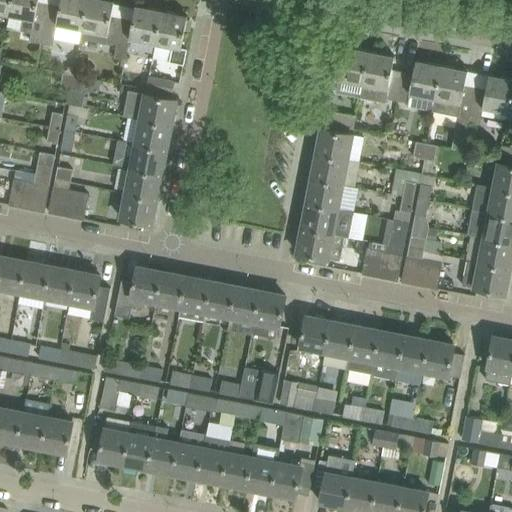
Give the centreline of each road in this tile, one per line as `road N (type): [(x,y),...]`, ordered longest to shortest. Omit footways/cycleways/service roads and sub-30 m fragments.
road 1 (residential): [(511,326),(161,261)]
road 2 (residential): [(161,261),(214,0)]
road 3 (unclassified): [(511,31),(330,0)]
road 4 (residential): [(161,261),(0,223)]
